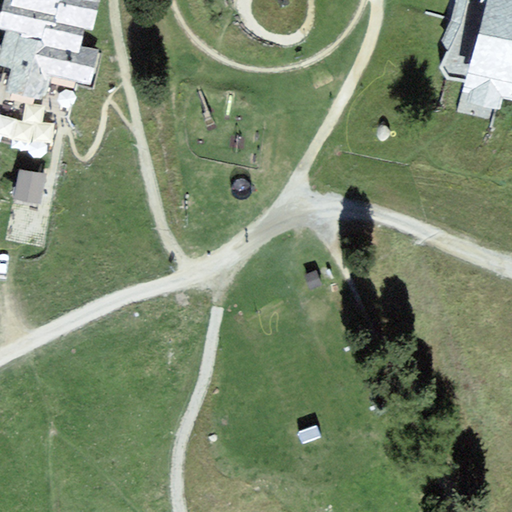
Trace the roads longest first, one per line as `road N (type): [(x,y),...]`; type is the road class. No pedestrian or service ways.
road 1 (track): [(206,266),(218,290),(217,317),(176,461),(181,511)]
road 2 (track): [(298,202),(373,212),(511,265)]
road 3 (track): [(298,202),(303,165),(363,55),(377,0)]
road 4 (track): [(0,355),(189,274)]
road 5 (track): [(189,274),(298,202)]
